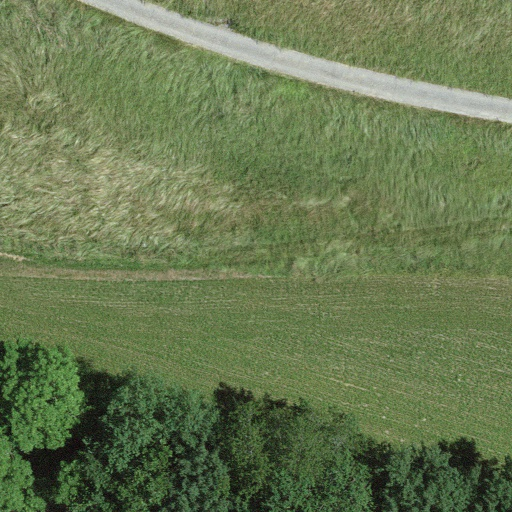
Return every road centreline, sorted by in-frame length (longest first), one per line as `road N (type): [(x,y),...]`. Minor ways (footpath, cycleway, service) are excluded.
road 1 (track): [(511,217),(198,259),(0,245)]
road 2 (track): [(511,110),(345,78),(110,0)]
